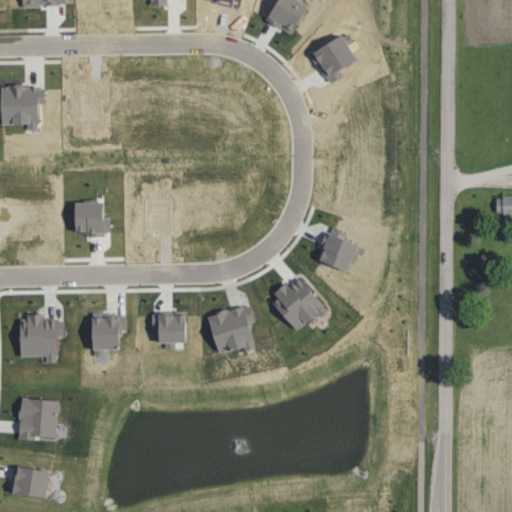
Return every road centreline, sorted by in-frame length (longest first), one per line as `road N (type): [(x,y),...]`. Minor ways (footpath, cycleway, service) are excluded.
road 1 (residential): [(200,269),(244,265),(275,237),(296,202),(298,124),(280,76),(250,54),(201,44),(0,46)]
road 2 (tertiary): [(445,511),(449,0)]
road 3 (residential): [(0,278),(200,269)]
